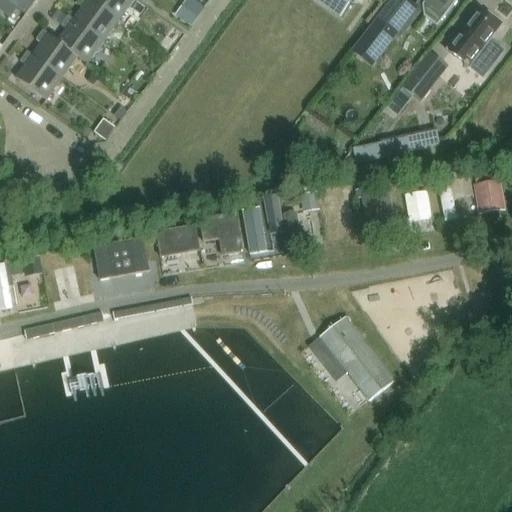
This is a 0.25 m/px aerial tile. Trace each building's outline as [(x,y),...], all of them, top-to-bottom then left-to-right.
[(13,0),(13,1),(20,6),(27,11),(34,0),(13,0)] [(81,9),(72,21),(104,44),(120,22),(88,0),(80,0),(76,5),(81,9)] [(88,0),(120,22),(135,0),(88,0)] [(187,0),(176,16),(191,28),(204,11),(189,0),(187,0)] [(313,0),(342,20),(356,0),(313,0)] [(418,8),(407,0),(392,0),(351,53),(371,69),(418,8)] [(424,0),(433,6),(443,14),(453,2),(454,3),(456,0),(424,0)] [(504,53),(490,42),(502,26),(490,16),(488,19),(482,14),(468,31),(465,29),(448,51),(469,68),(479,55),(494,66),(504,53)] [(42,32),(89,66),(104,44),(72,21),(68,18),(61,28),(65,31),(57,42),(42,32)] [(26,53),(26,54),(63,80),(78,59),(88,66),(89,66),(42,32),(35,42),(39,45),(31,57),(26,53)] [(449,68),(430,53),(388,109),(399,117),(413,98),(421,104),(449,68)] [(63,80),(26,54),(20,63),(24,66),(15,80),(47,102),(63,80)] [(122,122),(128,114),(121,108),(115,117),(122,122)] [(106,142),(115,129),(104,121),(94,134),(106,142)] [(357,160),(418,151),(416,137),(354,145),(357,160)] [(478,217),(505,212),(500,182),(473,186),(478,217)] [(322,188),(331,240),(344,238),(337,201),(357,198),(355,183),(322,188)] [(442,186),(445,220),(458,219),(455,185),(442,186)] [(244,208),(251,254),(288,249),(285,231),(301,229),(298,210),(282,213),(279,193),(265,195),(266,205),(244,208)] [(303,210),(319,207),(317,194),(300,197),(303,210)] [(367,236),(395,232),(389,195),(361,199),(367,236)] [(237,215),(200,221),(204,244),(220,241),(223,258),(244,254),(237,215)] [(196,227),(156,234),(160,259),(200,253),(196,227)] [(143,239),(93,248),(99,282),(149,273),(143,239)] [(39,259),(23,262),(26,275),(41,272),(39,259)] [(113,321),(192,306),(191,299),(112,314),(113,321)] [(102,315),(24,333),(26,342),(104,324),(102,315)] [(396,383),(347,319),(315,343),(337,372),(343,368),(370,403),(396,383)]
